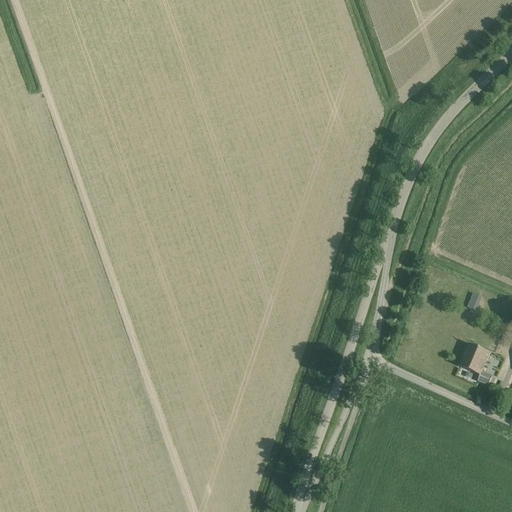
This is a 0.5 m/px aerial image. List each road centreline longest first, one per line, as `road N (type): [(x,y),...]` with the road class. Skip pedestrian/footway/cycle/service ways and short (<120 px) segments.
road 1 (unclassified): [(298,501),(388,235)]
road 2 (unclassified): [(388,235),(432,131),(511,52)]
road 3 (unclassified): [(298,501),(370,359)]
road 4 (unclassified): [(511,419),(370,359)]
road 5 (unclassified): [(370,359),(388,235)]
